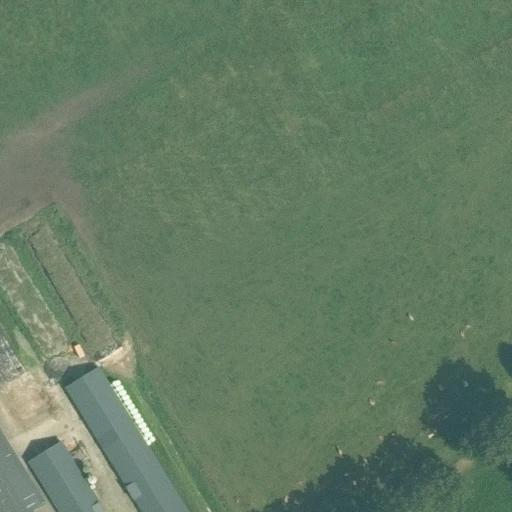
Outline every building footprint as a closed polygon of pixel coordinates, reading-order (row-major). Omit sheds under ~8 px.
[(15,257),(0,262),(0,300),(8,319),(36,307),(15,257)] [(0,405),(18,396),(0,361),(0,405)] [(188,511),(100,369),(65,391),(139,511),(188,511)] [(0,431),(0,511),(30,511),(44,504),(0,431)] [(106,511),(63,442),(27,464),(57,511),(106,511)]
